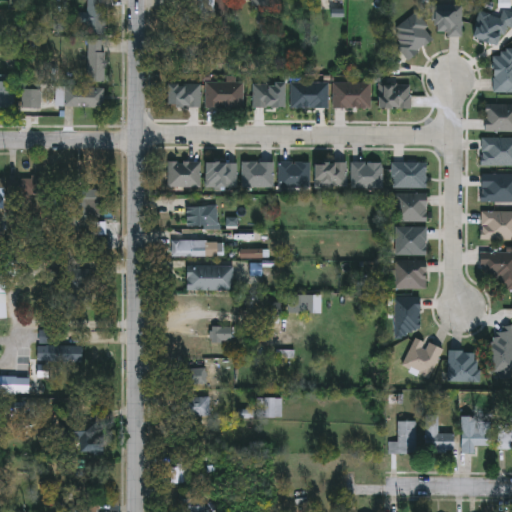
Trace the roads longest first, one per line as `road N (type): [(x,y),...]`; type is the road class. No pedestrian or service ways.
road 1 (residential): [(138,0),(135,511)]
road 2 (residential): [(138,134),(452,136)]
road 3 (residential): [(453,79),(454,307)]
road 4 (residential): [(138,142),(0,142)]
road 5 (residential): [(511,487),(388,487)]
